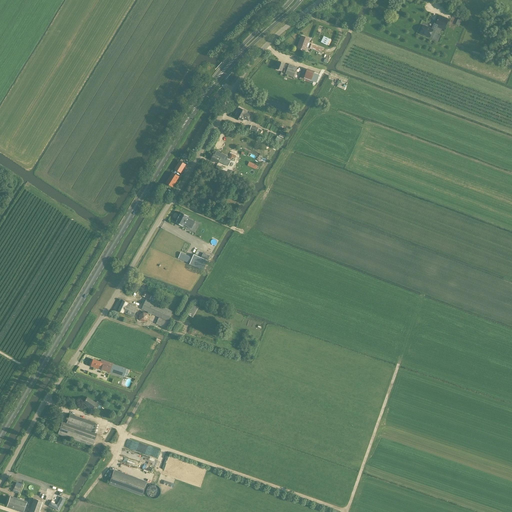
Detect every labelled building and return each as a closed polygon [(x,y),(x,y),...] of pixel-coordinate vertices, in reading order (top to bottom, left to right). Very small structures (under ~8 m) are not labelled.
[(448,21),(439,17),(436,24),(438,25),(445,28),(448,21)] [(421,31),(420,33),(423,35),(424,36),(425,36),(426,36),(432,39),(438,25),(436,24),(434,23),(432,29),(423,25),(422,28),(421,27),(421,28),(420,30),(420,31),(421,31)] [(302,36),(297,48),(305,51),(309,39),(302,36)] [(279,62),(276,69),(282,71),(283,68),(285,69),(284,72),(286,73),(286,74),(294,77),(297,67),(289,64),(289,66),(284,64),(285,64),(279,62)] [(303,70),(299,79),(303,80),(308,82),(309,82),(310,80),(311,81),(316,83),(319,75),(314,74),(307,71),(303,70)] [(247,113),(247,112),(239,108),(235,117),(243,121),(244,118),(249,121),(251,116),(247,113)] [(217,151),(215,155),(214,154),(213,157),(212,157),(211,158),(211,159),(211,160),(218,163),(219,161),(225,164),(225,163),(228,164),(229,162),(226,160),(228,157),(217,151)] [(181,173),(185,165),(186,165),(185,164),(180,161),(175,169),(181,173)] [(173,173),(166,183),(173,187),(176,182),(179,177),(173,173)] [(175,223),(182,227),(183,225),(187,227),(189,223),(193,226),(195,222),(187,218),(188,217),(181,213),(175,223)] [(190,263),(190,264),(203,269),(204,270),(207,263),(208,261),(194,255),(193,258),(190,263)] [(143,296),(154,302),(156,298),(145,292),(143,296)] [(141,309),(159,317),(156,324),(168,330),(172,323),(168,321),(172,312),(146,299),(141,309)] [(134,317),(138,308),(128,303),(128,302),(123,300),(118,311),(123,313),(123,312),(134,317)] [(193,318),(199,307),(194,305),(188,315),(193,318)] [(93,359),(90,366),(98,369),(99,365),(102,366),(101,370),(110,372),(112,366),(114,367),(113,371),(125,375),(125,373),(127,374),(129,370),(112,364),(113,364),(101,360),(100,362),(93,359)] [(87,397),(83,403),(92,409),(94,406),(96,408),(100,403),(97,401),(96,403),(87,397)] [(66,423),(62,422),(58,434),(93,446),(97,434),(93,433),(96,423),(70,414),(66,423)] [(122,454),(140,460),(138,467),(147,470),(149,464),(154,465),(156,459),(123,449),(122,454)] [(121,475),(113,472),(109,484),(117,487),(121,475)] [(7,507),(12,509),(21,511),(22,511),(26,504),(27,505),(27,502),(26,502),(10,496),(7,507)] [(39,511),(43,502),(33,498),(28,511),(39,511)] [(59,511),(63,502),(59,500),(57,505),(50,502),(48,505),(59,511)]
